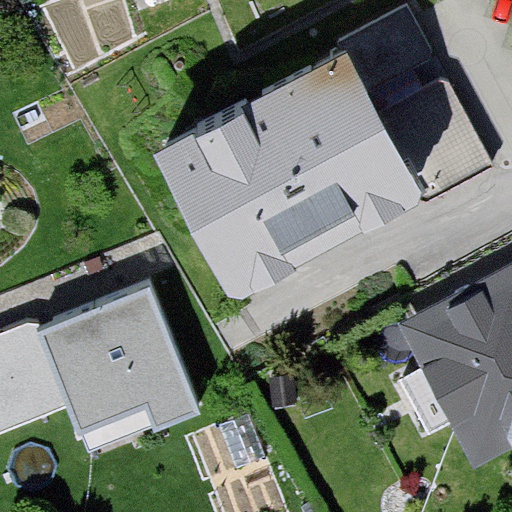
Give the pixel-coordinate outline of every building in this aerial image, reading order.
[(408,4),(345,38),(371,86),(434,53),(408,4)] [(152,140),(228,279),(244,282),(418,190),(421,177),(383,107),(371,86),(345,38),(241,93),(244,98),(195,124),(192,119),(152,140)] [(447,74),(383,107),(421,177),(418,190),(422,199),(428,199),(493,163),(447,74)] [(501,265),(388,326),(457,453),(511,423),(511,284),(505,272),(501,265)] [(201,406),(149,279),(41,324),(36,326),(66,403),(76,428),(144,399),(154,424),(201,406)] [(41,324),(39,321),(29,318),(0,329),(0,430),(66,403),(36,326),(41,324)]
